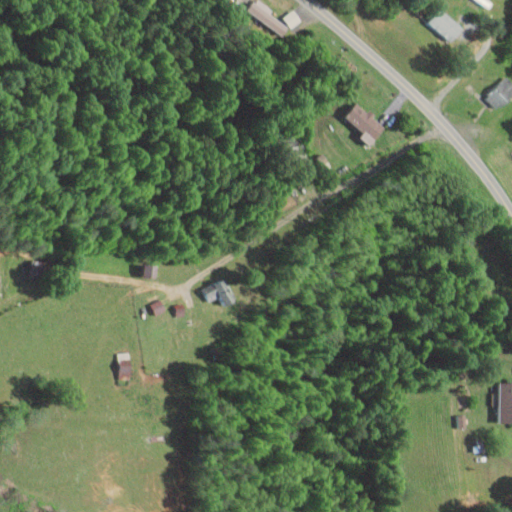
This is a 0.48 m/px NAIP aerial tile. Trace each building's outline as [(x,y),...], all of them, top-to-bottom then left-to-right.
[(273,9),(257,0),(253,0),(246,12),(285,36),(298,15),(290,10),(283,23),(269,14),(273,9)] [(427,23),(448,43),(463,28),(442,8),(427,23)] [(497,110),(511,94),(511,82),(505,76),(484,98),(497,110)] [(363,133),(359,137),(369,145),(385,127),(357,102),(344,116),(363,133)] [(143,278),(156,277),(156,264),(143,265),(143,278)] [(223,306),(233,301),(223,279),(202,289),(208,302),(219,297),(223,306)] [(156,315),(166,311),(161,299),(150,304),(156,315)] [(499,422),(511,422),(511,382),(500,383),(499,422)]
